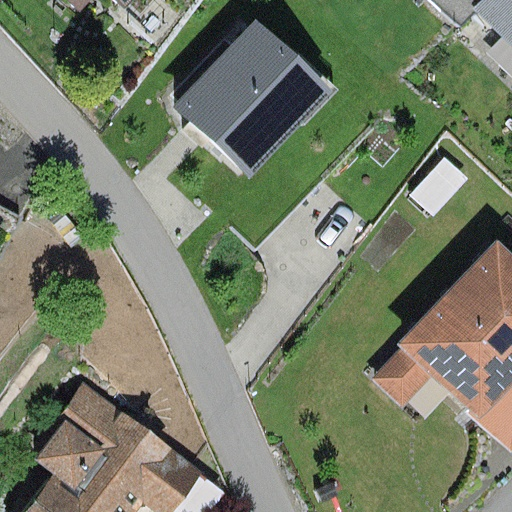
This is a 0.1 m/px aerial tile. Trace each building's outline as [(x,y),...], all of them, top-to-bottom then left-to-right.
[(484,0),(434,0),(461,25),(476,9),(484,0)] [(511,0),(484,0),(476,9),(511,44),(511,0)] [(334,90),(260,18),(174,108),(241,172),(249,179),(285,141),(334,90)] [(445,160),(412,197),(434,218),(468,181),(445,160)] [(511,255),(498,243),(399,345),(404,350),(375,380),(402,406),(430,377),(478,423),(511,388),(511,255)] [(154,511),(182,475),(62,385),(6,459),(25,474),(0,507),(0,511),(154,511)]
